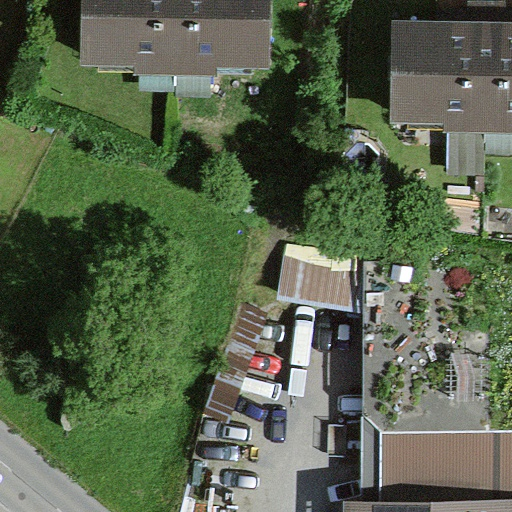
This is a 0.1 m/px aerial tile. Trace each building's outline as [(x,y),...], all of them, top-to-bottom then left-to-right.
[(80,0),(79,56),(169,58),(170,0),(80,0)] [(260,0),(170,0),(169,58),(259,59),(260,0)] [(390,24),(389,114),(479,116),(481,25),(390,24)] [(511,26),(481,25),(479,116),(511,116),(511,26)] [(375,261),(374,300),(372,511),(511,511),(511,432),(483,432),(482,330),(446,329),(448,273),(375,261)]
